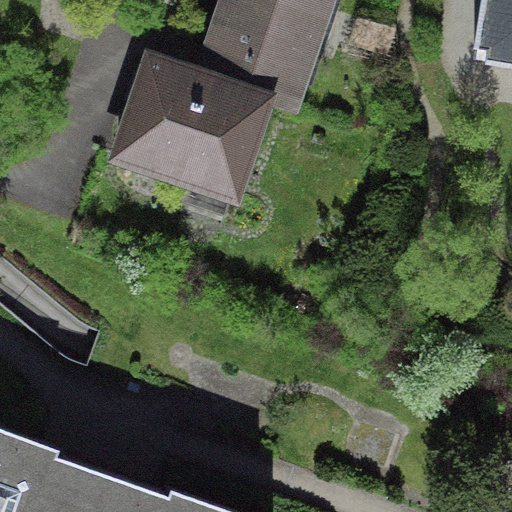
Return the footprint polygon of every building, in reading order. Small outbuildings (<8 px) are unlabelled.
[(265,98),(264,102),(291,111),(328,0),(225,0),(200,76),(265,98)] [(511,0),(481,0),(474,47),(477,48),(476,58),(486,59),(485,63),(511,67),(511,0)] [(265,98),(200,76),(152,60),(119,155),(233,194),(264,102),(265,98)] [(0,511),(83,511),(96,480),(52,464),(56,450),(0,429),(0,511)] [(96,480),(83,511),(223,511),(168,492),(163,504),(96,480)]
